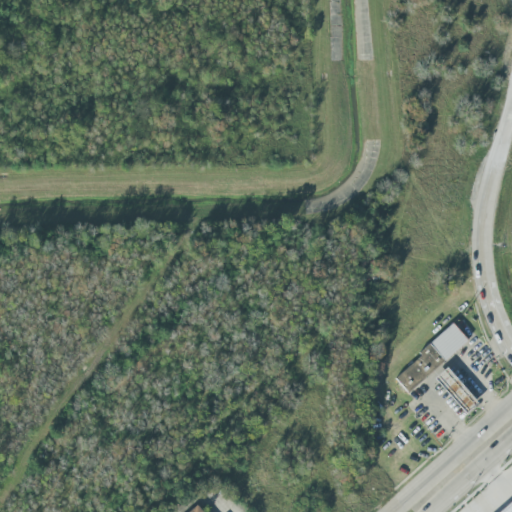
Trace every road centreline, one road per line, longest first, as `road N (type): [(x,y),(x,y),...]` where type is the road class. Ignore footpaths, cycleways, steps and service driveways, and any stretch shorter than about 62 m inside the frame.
road 1 (secondary): [(511,400),(385,511)]
road 2 (primary): [(494,195),(484,270),(511,347)]
